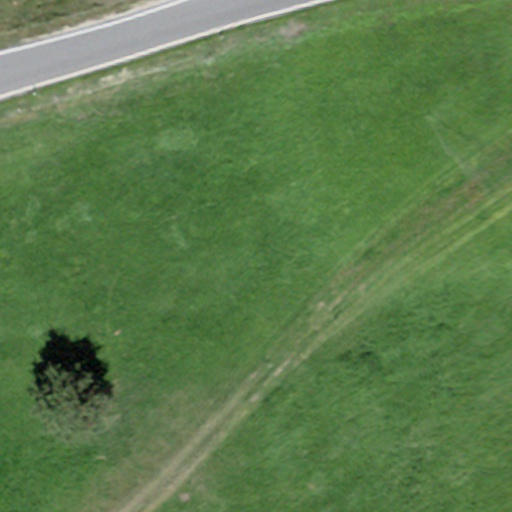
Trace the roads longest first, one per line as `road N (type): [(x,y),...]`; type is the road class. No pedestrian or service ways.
road 1 (track): [(511,164),(353,280),(209,455),(133,511)]
road 2 (tertiary): [(325,0),(172,33),(0,86)]
